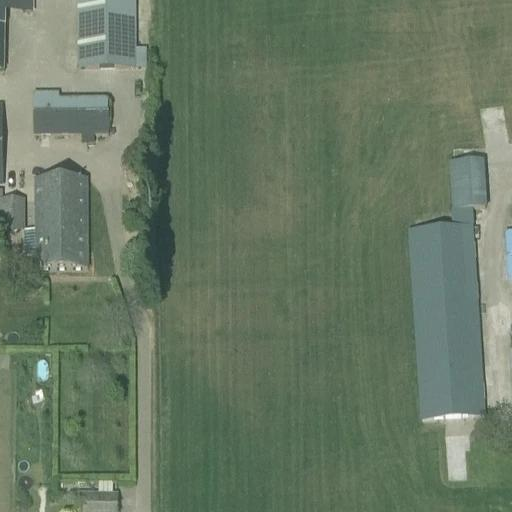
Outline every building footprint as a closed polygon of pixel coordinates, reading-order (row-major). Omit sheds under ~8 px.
[(21,16),(21,0),(0,0),(0,74),(3,75),(3,16),(21,16)] [(76,0),(78,72),(147,71),(146,53),(134,54),(134,0),(76,0)] [(108,139),(107,102),(58,102),(58,98),(33,98),(34,140),(108,139)] [(454,163),(455,211),(490,210),(489,162),(454,163)] [(66,241),(66,183),(34,184),(35,235),(24,235),(23,235),(23,263),(35,263),(35,274),(87,274),(87,241),(66,241)] [(86,183),(66,183),(66,241),(87,241),(86,183)] [(24,235),(23,204),(1,205),(1,196),(0,195),(0,235),(23,235),(24,235)] [(409,235),(419,405),(421,425),(483,420),(471,231),(409,235)] [(0,254),(0,271),(10,271),(10,254),(0,254)] [(77,511),(115,511),(116,498),(78,497),(77,511)]
